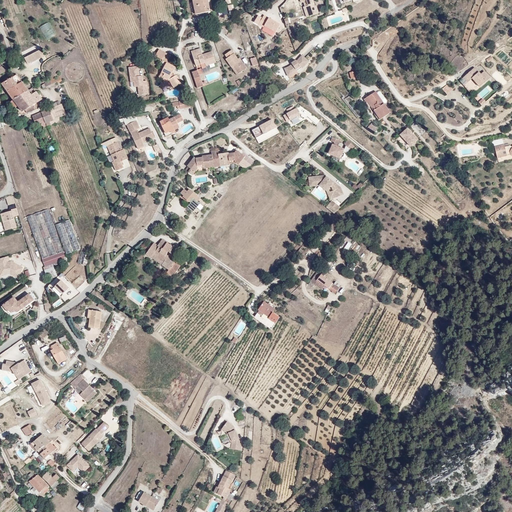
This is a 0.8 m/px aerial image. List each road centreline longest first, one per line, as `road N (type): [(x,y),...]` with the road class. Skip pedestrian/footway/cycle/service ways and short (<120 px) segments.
road 1 (residential): [(406,0),(314,74),(190,144),(168,181),(163,213),(56,312)]
road 2 (unknown): [(10,186),(129,134)]
